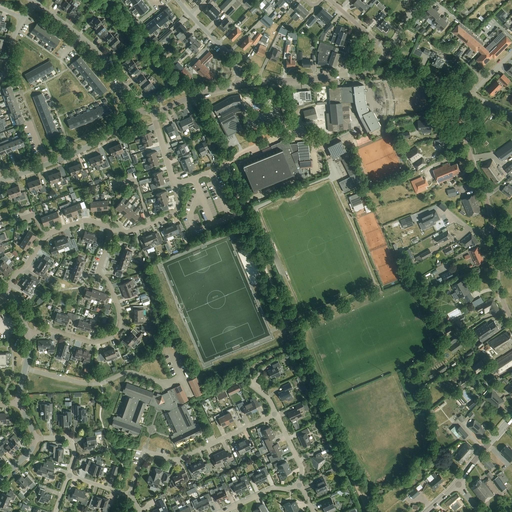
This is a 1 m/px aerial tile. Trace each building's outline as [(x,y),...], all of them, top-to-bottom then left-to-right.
[(63,9),(66,12),(74,1),(73,1),(71,0),(69,3),(66,1),(63,4),(61,3),(63,0),(57,8),(61,11),(63,9)] [(133,13),(145,4),(141,0),(140,0),(133,5),(133,6),(135,9),(132,12),(133,13)] [(235,0),(226,0),(219,7),(225,13),(236,1),(235,0)] [(74,1),(66,12),(67,11),(70,13),(69,15),(73,18),(77,13),(74,11),(77,7),(74,5),(76,2),(74,1)] [(362,3),(357,8),(362,12),(364,9),(366,11),(370,7),(365,3),(363,1),(362,3)] [(269,3),(262,10),(269,16),(275,9),(269,3)] [(137,12),(140,16),(149,9),(145,4),(133,13),(134,15),(137,12)] [(293,10),(298,14),(304,8),(299,4),(293,10)] [(207,6),(203,11),(212,20),(217,15),(220,12),(215,8),(213,6),(210,9),(207,6)] [(168,7),(162,12),(169,20),(171,23),(173,21),(171,19),(175,16),(168,7)] [(229,16),(235,10),(232,7),(226,13),(229,16)] [(429,19),(437,9),(436,7),(434,10),(431,7),(424,15),(429,19)] [(309,12),(304,8),(298,14),(303,18),(309,12)] [(317,15),(316,16),(325,24),(327,22),(331,17),(325,11),(322,9),(321,10),(317,15)] [(429,19),(433,23),(439,16),(440,15),(437,12),(439,10),(437,9),(429,19)] [(502,9),(495,16),(503,24),(507,20),(503,16),(506,13),(502,9)] [(162,12),(158,16),(167,27),(168,26),(166,23),(169,20),(162,12)] [(382,12),(375,20),(378,23),(378,22),(380,20),(383,18),(384,18),(386,16),(382,12)] [(265,14),(259,21),(268,28),(273,22),(265,14)] [(158,16),(153,20),(159,27),(163,25),(165,28),(167,27),(158,16)] [(306,23),(310,27),(316,20),(312,16),(308,21),(306,23)] [(432,24),(437,28),(445,18),(444,16),(442,19),(439,16),(433,23),(432,24)] [(95,30),(105,21),(104,19),(101,22),(98,18),(96,20),(94,18),(88,24),(92,28),(94,26),(96,29),(95,30)] [(445,18),(437,28),(442,32),(448,24),(445,21),(447,19),(445,18)] [(231,23),(227,19),(225,19),(218,26),(223,32),(226,29),(227,29),(229,27),(229,26),(231,23)] [(153,20),(148,23),(157,35),(158,34),(156,30),(159,27),(153,20)] [(380,25),(378,27),(382,30),(383,30),(386,32),(391,27),(384,20),(382,22),(380,20),(378,22),(380,24),(380,25)] [(97,35),(100,38),(108,31),(106,29),(103,26),(106,23),(104,22),(105,21),(95,30),(98,33),(97,35)] [(148,23),(143,27),(150,35),(153,32),(156,36),(157,35),(148,23)] [(329,23),(323,31),(326,33),(332,25),(329,23)] [(31,33),(37,37),(43,28),(37,24),(31,33)] [(186,29),(181,24),(175,29),(179,33),(176,36),(179,40),(184,35),(182,33),(186,29)] [(483,44),(460,24),(453,32),(476,52),(478,50),(483,54),(477,60),(483,66),(492,56),(494,59),(511,41),(505,35),(502,32),(485,48),(482,45),(483,44)] [(334,33),(333,36),(338,37),(344,40),(346,33),(343,32),(344,32),(343,32),(344,28),(337,26),(336,30),(335,33),(334,33)] [(280,27),(278,33),(283,35),(285,36),(287,30),(285,29),(280,27)] [(48,32),(43,28),(37,37),(43,41),(48,32)] [(241,32),(237,28),(231,34),(228,37),(233,41),(241,32)] [(171,30),(159,41),(162,44),(173,33),(171,30)] [(105,41),(108,44),(118,34),(117,35),(116,33),(113,36),(110,33),(108,31),(100,38),(104,42),(105,41)] [(43,41),(48,45),(54,37),(48,32),(43,41)] [(118,34),(108,44),(109,44),(109,43),(112,46),(110,47),(114,51),(119,46),(117,44),(120,41),(117,38),(120,36),(118,34)] [(188,41),(191,44),(196,39),(192,35),(188,39),(185,37),(181,41),(184,44),(188,41)] [(263,36),(260,42),(266,44),(268,39),(263,36)] [(333,36),(330,42),(335,44),(342,46),(344,40),(338,37),(333,36)] [(60,41),(54,37),(48,45),(54,49),(60,41)] [(252,41),(248,37),(242,43),(240,46),(244,50),(253,41),(252,41)] [(196,39),(191,44),(188,47),(195,54),(199,50),(197,48),(201,44),(196,39)] [(319,47),(337,53),(338,48),(320,43),(319,47)] [(417,49),(419,44),(416,43),(412,52),(421,56),(423,52),(417,49)] [(266,48),(260,45),(256,54),(262,57),(266,48)] [(339,54),(337,53),(319,47),(317,51),(319,52),(326,54),(325,57),(330,59),(328,64),(335,66),(339,54)] [(280,52),(274,49),(269,60),(276,63),(280,52)] [(432,52),(430,56),(433,58),(433,59),(434,59),(432,64),(441,69),(443,65),(442,64),(444,61),(441,60),(441,58),(436,56),(437,53),(433,52),(433,51),(432,52)] [(194,65),(202,72),(207,67),(209,65),(209,62),(208,61),(213,56),(209,52),(200,61),(199,60),(194,65)] [(302,57),(302,52),(299,52),(299,61),(301,61),(301,67),(310,67),(309,60),(301,60),(301,57),(302,57)] [(326,54),(319,52),(318,56),(318,65),(328,65),(328,64),(330,59),(325,57),(326,54)] [(286,68),(295,67),(294,60),(291,60),(291,58),(291,55),(287,55),(287,60),(286,60),(286,68)] [(128,71),(139,62),(137,61),(135,63),(129,56),(126,59),(127,60),(122,64),(125,68),(127,67),(129,70),(128,71)] [(72,64),(76,69),(84,63),(80,57),(72,64)] [(43,65),(48,74),(54,70),(50,62),(43,65)] [(139,70),(137,67),(139,65),(138,64),(139,63),(139,62),(128,71),(131,74),(129,76),(133,80),(142,72),(140,69),(139,70)] [(179,62),(173,67),(178,74),(184,68),(179,62)] [(76,69),(81,75),(89,68),(84,63),(76,69)] [(43,65),(37,68),(42,77),(48,74),(43,65)] [(207,67),(202,72),(209,80),(214,75),(209,70),(210,69),(207,67)] [(37,68),(31,72),(36,81),(42,77),(37,68)] [(93,74),(89,68),(81,75),(85,80),(93,74)] [(185,68),(179,73),(188,82),(193,76),(185,68)] [(36,81),(31,72),(25,75),(30,84),(36,81)] [(138,82),(140,85),(151,77),(149,78),(148,76),(146,78),(143,75),(144,74),(142,72),(133,80),(136,84),(138,82)] [(85,80),(90,85),(98,79),(93,74),(85,80)] [(510,81),(503,74),(498,79),(505,86),(510,81)] [(151,77),(140,85),(141,86),(141,85),(144,88),(142,89),(145,93),(150,89),(152,91),(155,88),(149,81),(152,79),(151,77)] [(102,84),(98,79),(90,85),(94,91),(102,84)] [(502,86),(496,81),(487,90),(490,93),(490,94),(492,96),(492,95),(493,96),(502,86)] [(102,84),(94,91),(99,96),(107,90),(102,84)] [(356,109),(358,116),(367,133),(371,131),(380,126),(371,110),(368,112),(366,106),(364,101),(363,85),(353,86),(341,87),(328,88),(330,104),(331,113),(327,113),(328,131),(347,129),(347,122),(350,122),(348,106),(355,106),(356,109)] [(2,89),(5,95),(12,92),(10,86),(2,89)] [(310,91),(293,93),(294,102),(299,102),(299,105),(303,104),(303,102),(310,101),(310,91)] [(15,98),(12,92),(5,95),(7,101),(15,98)] [(33,97),(36,104),(45,100),(43,93),(33,97)] [(8,103),(9,107),(17,104),(15,98),(7,101),(4,102),(5,104),(8,103)] [(48,107),(45,100),(36,104),(38,110),(48,107)] [(237,120),(234,113),(236,112),(231,102),(228,104),(225,100),(212,107),(223,127),(237,120)] [(19,110),(17,104),(9,107),(7,108),(8,110),(10,109),(11,113),(19,110)] [(100,107),(103,116),(110,114),(106,104),(100,107)] [(38,110),(41,117),(50,113),(48,107),(38,110)] [(97,119),(103,116),(100,107),(93,109),(97,119)] [(317,118),(314,108),(304,111),(307,121),(317,118)] [(93,109),(86,112),(90,121),(97,119),(93,109)] [(22,116),(19,110),(11,113),(8,114),(9,117),(12,115),(14,119),(22,116)] [(84,124),(90,121),(86,112),(80,115),(84,124)] [(41,117),(43,123),(53,120),(50,113),(41,117)] [(80,115),(73,117),(77,126),(84,124),(80,115)] [(22,116),(14,119),(16,125),(24,122),(22,116)] [(77,126),(73,117),(67,120),(70,129),(77,126)] [(190,117),(185,119),(189,128),(194,126),(193,124),(196,123),(194,119),(192,120),(190,117)] [(189,128),(185,119),(179,122),(181,125),(178,127),(181,132),(189,128)] [(43,123),(46,130),(55,126),(53,120),(43,123)] [(421,123),(421,121),(418,121),(419,132),(423,131),(423,133),(431,132),(431,122),(421,123)] [(55,126),(46,130),(48,136),(58,133),(55,126)] [(173,129),(171,126),(166,128),(170,137),(175,134),(176,136),(179,135),(176,128),(173,129)] [(137,142),(142,141),(151,138),(150,135),(152,134),(151,132),(149,132),(140,135),(141,138),(137,140),(137,142)] [(21,138),(20,135),(14,137),(18,148),(24,146),(24,144),(26,144),(25,141),(23,142),(21,138)] [(13,141),(9,143),(12,151),(18,148),(14,137),(12,138),(13,141)] [(153,138),(151,138),(142,141),(143,144),(138,146),(140,151),(146,149),(145,146),(152,144),(151,141),(153,140),(153,138)] [(240,164),(238,165),(239,167),(241,171),(244,169),(246,175),(247,177),(253,191),(256,190),(259,188),(261,192),(287,181),(300,175),(297,168),(300,167),(300,169),(302,168),(312,167),(312,163),(312,160),(310,160),(309,157),(309,154),(308,141),(297,143),(297,145),(290,145),(288,142),(285,144),(285,142),(281,143),(281,142),(271,146),(272,149),(265,152),(262,153),(261,154),(239,163),(240,164)] [(350,189),(355,187),(362,183),(341,141),(327,147),(332,158),(339,155),(350,177),(345,180),(350,189)] [(511,141),(495,153),(502,162),(511,154),(511,141)] [(179,149),(175,150),(178,156),(186,152),(184,147),(188,145),(187,142),(178,146),(179,149)] [(208,149),(205,142),(202,143),(203,145),(198,148),(202,156),(207,154),(206,150),(208,149)] [(9,143),(3,145),(6,153),(12,151),(9,143)] [(118,154),(121,153),(123,157),(128,155),(125,150),(123,151),(120,143),(117,145),(116,143),(113,144),(114,146),(118,154)] [(118,154),(114,146),(111,147),(110,146),(108,147),(109,148),(108,149),(112,157),(115,155),(117,160),(120,159),(118,154)] [(416,147),(406,154),(412,162),(422,155),(416,147)] [(143,162),(148,161),(148,160),(157,158),(156,155),(157,154),(157,152),(155,152),(146,154),(147,158),(142,159),(143,162)] [(94,155),(94,157),(98,165),(101,164),(103,168),(108,166),(106,161),(103,162),(100,154),(97,156),(96,154),(94,155)] [(180,161),(182,166),(191,163),(189,158),(191,157),(190,154),(182,157),(183,159),(180,161)] [(98,165),(94,157),(91,158),(91,156),(88,157),(89,159),(92,167),(95,166),(97,171),(100,170),(98,165)] [(148,160),(148,161),(149,164),(144,165),(146,170),(152,169),(151,166),(158,164),(157,160),(159,160),(158,157),(157,158),(148,160)] [(418,162),(413,165),(417,171),(425,165),(426,164),(424,161),(423,159),(418,162)] [(496,166),(493,161),(482,168),(489,178),(491,177),(496,183),(504,177),(499,171),(500,171),(498,168),(497,169),(495,167),(496,166)] [(74,164),(74,166),(77,174),(81,173),(82,178),(87,176),(85,170),(83,171),(80,163),(77,165),(76,163),(74,164)] [(191,163),(182,166),(184,172),(188,171),(189,173),(193,172),(191,169),(193,168),(191,163)] [(451,166),(450,163),(433,170),(439,183),(455,176),(454,175),(461,172),(457,164),(451,166)] [(77,174),(74,166),(71,167),(70,165),(68,166),(69,167),(68,168),(71,176),(75,175),(77,180),(79,179),(77,174)] [(57,182),(60,181),(62,186),(67,184),(65,178),(62,179),(60,172),(56,173),(56,171),(53,172),(54,174),(57,182)] [(149,182),(154,180),(162,177),(161,174),(163,174),(162,171),(161,172),(152,174),(153,178),(148,179),(149,182)] [(57,182),(54,174),(51,175),(50,173),(48,174),(48,176),(51,184),(54,183),(56,188),(59,187),(57,182)] [(154,180),(155,183),(150,185),(151,190),(158,188),(157,186),(164,183),(163,180),(165,179),(164,177),(162,177),(154,180)] [(36,189),(39,188),(41,193),(46,191),(44,185),(42,186),(39,179),(36,180),(35,178),(32,179),(33,181),(36,189)] [(417,182),(415,183),(418,190),(428,186),(425,179),(421,181),(417,182)] [(36,189),(33,181),(30,182),(29,180),(27,181),(27,183),(30,191),(34,190),(35,195),(38,194),(36,189)] [(511,194),(511,186),(509,184),(507,187),(506,186),(502,191),(507,195),(509,197),(509,196),(510,197),(511,194)] [(12,186),(12,188),(15,196),(19,195),(20,200),(25,198),(23,192),(21,193),(18,186),(15,187),(14,185),(12,186)] [(15,196),(12,188),(9,189),(9,187),(6,188),(7,190),(6,190),(9,198),(13,197),(15,202),(17,201),(15,196)] [(153,202),(158,200),(166,198),(165,194),(167,194),(166,191),(165,192),(156,194),(157,198),(152,199),(153,202)] [(352,207),(362,203),(358,193),(348,197),(352,207)] [(475,195),(462,200),(469,216),(481,211),(478,204),(479,204),(477,201),(476,198),(475,195)] [(158,200),(159,204),(154,205),(155,210),(161,208),(161,206),(168,204),(167,200),(169,200),(168,197),(166,198),(158,200)] [(115,208),(120,212),(125,205),(123,203),(126,199),(124,198),(121,201),(115,208)] [(74,205),(77,213),(83,211),(80,203),(77,204),(75,200),(73,201),(74,205)] [(120,212),(124,215),(130,209),(127,207),(130,203),(128,201),(125,205),(120,212)] [(67,203),(69,207),(72,215),(77,213),(74,205),(71,206),(70,202),(67,203)] [(441,203),(438,207),(444,212),(447,208),(441,203)] [(72,215),(69,207),(66,208),(64,204),(62,205),(64,209),(67,217),(72,215)] [(124,215),(128,219),(134,212),(132,210),(135,206),(133,205),(130,209),(124,215)] [(50,209),(51,214),(54,222),(60,220),(57,212),(54,213),(52,208),(50,209)] [(137,208),(134,212),(128,219),(133,223),(139,216),(136,214),(139,210),(137,209),(137,208)] [(44,211),(46,216),(49,224),(54,222),(51,214),(48,215),(47,210),(44,211)] [(423,222),(419,224),(422,231),(436,224),(435,222),(438,221),(436,218),(439,217),(436,211),(429,214),(429,215),(421,218),(423,222)] [(44,226),(49,224),(46,216),(43,217),(41,212),(39,213),(41,218),(44,226)] [(411,216),(400,220),(403,226),(413,222),(411,216)] [(175,224),(169,227),(172,235),(176,234),(177,237),(182,235),(180,229),(177,230),(175,224)] [(172,235),(169,227),(163,229),(165,235),(163,236),(165,242),(173,238),(172,235)] [(451,238),(447,230),(435,237),(438,243),(442,241),(442,243),(451,238)] [(25,236),(33,241),(36,236),(28,231),(27,234),(22,231),(21,234),(25,236)] [(88,242),(91,234),(85,232),(83,238),(80,237),(78,243),(81,244),(82,240),(88,242)] [(154,233),(148,235),(152,244),(155,242),(156,246),(163,243),(160,237),(157,239),(154,233)] [(478,242),(471,233),(461,241),(466,248),(472,243),(474,246),(478,242)] [(91,234),(88,242),(87,245),(90,247),(96,249),(98,243),(95,242),(97,236),(91,234)] [(153,247),(152,244),(148,235),(142,238),(145,244),(141,245),(144,251),(150,248),(153,247)] [(18,238),(22,241),(30,246),(33,241),(25,236),(24,239),(19,236),(18,238)] [(68,243),(66,237),(60,239),(63,248),(67,246),(69,249),(73,248),(71,242),(68,243)] [(63,248),(60,239),(54,242),(55,245),(49,248),(52,256),(58,253),(57,250),(63,248)] [(30,246),(22,241),(21,244),(16,241),(15,243),(19,246),(27,251),(30,246)] [(122,254),(130,257),(132,252),(126,250),(127,248),(123,246),(122,251),(123,251),(122,254)] [(446,255),(453,251),(450,247),(444,250),(446,255)] [(484,261),(478,248),(469,252),(476,267),(483,263),(482,262),(484,261)] [(409,249),(404,252),(408,261),(414,258),(409,249)] [(429,250),(420,255),(423,260),(432,255),(429,250)] [(121,256),(120,259),(129,262),(130,257),(122,254),(114,251),(114,254),(121,256)] [(0,272),(1,273),(2,272),(8,265),(5,263),(9,259),(5,255),(0,260),(3,262),(0,264),(0,272)] [(75,264),(84,267),(85,261),(84,261),(80,260),(81,257),(78,256),(75,263),(75,264)] [(42,259),(39,264),(47,269),(48,266),(51,268),(52,267),(55,263),(49,259),(48,262),(42,259)] [(111,262),(116,264),(124,267),(127,268),(129,262),(120,259),(119,262),(112,260),(111,262)] [(8,265),(2,272),(4,274),(3,275),(5,277),(6,276),(12,269),(10,267),(13,263),(11,261),(8,265)] [(82,272),(84,267),(75,264),(75,263),(70,261),(69,264),(75,266),(73,269),(82,272)] [(47,269),(39,264),(36,270),(41,273),(39,275),(45,279),(47,275),(46,272),(45,271),(47,269)] [(116,264),(114,269),(117,270),(116,272),(115,275),(121,278),(124,267),(116,264)] [(69,270),(68,273),(69,273),(78,276),(80,277),(82,272),(73,269),(72,272),(69,270)] [(454,277),(452,273),(451,271),(441,275),(445,282),(454,278),(454,277)] [(69,273),(68,273),(66,272),(63,279),(68,281),(69,279),(74,280),(73,282),(76,284),(78,280),(76,279),(78,276),(69,273)] [(28,276),(24,281),(31,286),(34,288),(36,285),(38,283),(40,281),(34,277),(32,276),(31,278),(28,276)] [(455,280),(451,282),(453,286),(456,292),(452,294),(455,300),(459,298),(460,298),(462,297),(465,296),(468,302),(474,299),(470,293),(471,292),(470,290),(466,281),(464,279),(457,283),(455,280)] [(119,285),(121,288),(123,293),(131,290),(130,287),(134,286),(132,280),(119,285)] [(24,281),(20,287),(25,290),(24,293),(29,296),(31,294),(32,294),(34,292),(33,291),(35,289),(34,288),(31,286),(24,281)] [(83,298),(88,300),(91,292),(88,291),(88,289),(84,288),(83,291),(85,292),(83,298)] [(91,299),(94,300),(97,291),(92,289),(91,292),(88,300),(88,301),(90,302),(91,299)] [(131,290),(123,293),(125,298),(137,294),(136,291),(132,293),(131,290)] [(98,305),(100,301),(99,301),(102,293),(97,291),(94,300),(97,301),(96,304),(98,305)] [(99,301),(100,301),(104,303),(103,307),(105,307),(105,309),(106,309),(108,310),(110,305),(107,304),(109,298),(107,297),(108,295),(102,293),(99,301)] [(477,313),(483,310),(485,313),(489,311),(492,314),(499,310),(492,298),(475,308),(477,313)] [(132,306),(132,312),(134,312),(134,315),(143,315),(143,309),(143,306),(141,306),(132,306)] [(54,321),(60,323),(63,314),(60,314),(60,309),(58,309),(55,308),(53,314),(56,315),(54,321)] [(63,314),(60,323),(66,325),(68,319),(71,320),(73,314),(70,313),(69,316),(63,314)] [(77,328),(83,330),(85,321),(82,320),(83,317),(78,315),(76,321),(78,322),(77,328)] [(134,321),(134,324),(140,324),(143,324),(143,321),(143,315),(134,315),(134,321)] [(85,321),(83,330),(89,332),(91,326),(94,327),(95,321),(90,319),(89,322),(85,321)] [(499,329),(494,321),(489,325),(487,322),(474,331),(482,342),(495,333),(494,333),(499,329)] [(443,331),(446,336),(454,332),(450,326),(443,331)] [(140,342),(140,340),(139,339),(142,336),(140,334),(139,335),(133,329),(131,332),(132,333),(128,337),(135,343),(137,345),(140,342)] [(509,335),(507,332),(490,341),(497,353),(511,345),(511,344),(511,343),(511,336),(511,334),(509,335)] [(135,343),(128,337),(125,341),(123,339),(121,342),(128,348),(130,346),(134,349),(137,345),(135,343)] [(456,337),(449,342),(452,346),(459,341),(456,337)] [(449,348),(453,354),(466,344),(462,338),(449,348)] [(44,351),(44,349),(48,349),(48,352),(54,352),(54,345),(49,345),(49,341),(38,341),(38,349),(39,349),(39,351),(40,352),(43,352),(44,351)] [(62,356),(65,357),(64,359),(68,361),(70,354),(66,353),(68,345),(61,343),(57,355),(56,358),(61,360),(62,356)] [(80,360),(83,350),(77,348),(75,354),(72,353),(70,359),(76,361),(76,359),(80,360)] [(114,349),(109,351),(112,359),(120,356),(118,351),(115,353),(114,349)] [(88,365),(90,359),(90,356),(88,356),(89,352),(83,350),(80,360),(83,361),(83,363),(88,365)] [(112,359),(109,351),(103,353),(104,354),(101,355),(101,354),(98,355),(100,361),(106,359),(107,361),(112,359)] [(511,351),(492,364),(499,375),(505,371),(504,370),(507,368),(508,369),(511,366),(511,351)] [(0,365),(6,365),(6,360),(10,360),(10,353),(6,353),(6,354),(0,353),(0,365)] [(481,360),(471,367),(476,374),(486,366),(481,360)] [(281,367),(278,362),(272,365),(273,368),(267,371),(271,378),(275,376),(275,378),(281,375),(278,369),(281,367)] [(194,396),(202,393),(196,377),(188,380),(194,396)] [(461,381),(457,383),(460,387),(467,382),(465,379),(461,382),(461,381)] [(126,396),(129,397),(133,386),(126,383),(124,389),(123,389),(122,392),(125,393),(124,395),(126,395),(126,396)] [(292,389),(289,383),(282,386),(284,390),(278,393),(282,401),(286,399),(286,398),(291,396),(288,391),(292,389)] [(165,413),(174,409),(183,404),(183,403),(187,401),(180,385),(167,391),(169,394),(166,396),(165,394),(164,394),(162,395),(157,394),(156,396),(152,395),(149,404),(163,410),(165,413)] [(140,388),(133,386),(129,397),(136,400),(140,388)] [(146,391),(140,388),(136,400),(142,402),(146,391)] [(492,390),(485,399),(498,410),(504,402),(492,390)] [(149,404),(152,395),(153,393),(146,391),(142,402),(146,403),(149,404),(149,405),(149,404)] [(225,391),(216,395),(216,396),(218,399),(227,395),(225,392),(225,391)] [(126,396),(123,403),(133,406),(136,400),(129,397),(126,396)] [(251,403),(248,404),(252,413),(257,410),(255,404),(257,403),(255,397),(250,400),(251,403)] [(146,403),(142,402),(136,400),(133,406),(143,410),(146,403)] [(252,413),(248,404),(244,406),(243,402),(237,404),(240,411),(243,410),(246,415),(252,413)] [(296,409),(287,413),(291,420),(292,424),(296,422),(297,420),(297,419),(302,417),(300,412),(300,410),(304,409),(305,409),(305,410),(308,408),(306,403),(304,402),(301,403),(295,406),(296,409)] [(123,403),(121,409),(131,413),(133,406),(123,403)] [(52,411),(52,404),(47,404),(41,404),(41,408),(41,418),(49,418),(49,411),(52,411)] [(177,415),(187,410),(184,404),(183,404),(174,409),(177,415)] [(80,409),(80,406),(73,406),(73,414),(77,414),(78,422),(87,421),(87,416),(86,416),(86,409),(80,409)] [(141,416),(143,410),(133,406),(131,413),(141,416)] [(228,413),(224,415),(228,424),(234,421),(231,416),(234,414),(232,408),(226,411),(228,413)] [(128,419),(131,413),(121,409),(118,416),(119,416),(122,417),(128,419)] [(168,420),(177,415),(174,409),(165,413),(164,413),(168,420)] [(190,417),(187,410),(177,415),(180,421),(190,417)] [(466,415),(471,419),(475,416),(470,411),(466,415)] [(68,420),(71,420),(71,412),(65,412),(65,415),(57,415),(57,421),(59,421),(59,426),(68,425),(68,420)] [(0,414),(0,420),(1,424),(7,423),(7,425),(10,425),(9,419),(6,419),(5,413),(0,414)] [(128,419),(135,422),(138,423),(139,423),(141,416),(131,413),(128,419)] [(228,424),(224,415),(220,417),(219,414),(214,417),(216,423),(220,421),(222,426),(228,424)] [(177,415),(168,420),(171,426),(180,421),(177,415)] [(118,428),(122,417),(119,416),(117,416),(116,417),(114,416),(112,420),(113,420),(111,426),(118,428)] [(124,431),(128,419),(122,417),(118,428),(118,429),(124,431)] [(193,423),(190,417),(180,421),(183,428),(190,425),(192,424),(193,423)] [(131,433),(135,422),(128,419),(124,431),(131,433)] [(475,420),(469,427),(474,431),(480,436),(486,430),(481,427),(482,426),(475,420)] [(177,431),(183,428),(180,421),(171,426),(174,432),(177,431)] [(135,422),(131,433),(138,435),(140,429),(141,430),(142,426),(139,426),(140,424),(138,423),(135,422)] [(193,424),(192,424),(190,425),(195,436),(201,433),(198,427),(199,427),(198,423),(195,425),(195,423),(193,424)] [(195,436),(190,425),(183,428),(189,439),(195,436)] [(261,431),(263,436),(272,432),(270,427),(265,429),(264,426),(257,429),(258,433),(261,431)] [(455,426),(450,430),(458,439),(461,436),(464,439),(469,435),(461,426),(458,428),(455,426)] [(183,428),(177,431),(182,442),(189,439),(183,428)] [(309,433),(307,428),(301,431),(303,435),(298,437),(303,447),(310,444),(306,435),(309,433)] [(177,431),(174,432),(174,433),(172,434),(173,435),(171,436),(172,439),(173,439),(175,445),(182,442),(177,431)] [(262,443),(263,446),(271,442),(270,439),(274,437),(272,432),(263,436),(264,439),(262,440),(263,442),(262,443)] [(9,443),(16,450),(20,446),(16,442),(18,439),(14,435),(10,439),(11,441),(9,443)] [(97,443),(95,436),(87,437),(88,442),(87,442),(83,443),(84,450),(95,448),(95,446),(97,443)] [(9,443),(5,439),(3,442),(4,443),(0,446),(0,447),(4,452),(7,450),(11,455),(16,450),(9,443)] [(247,439),(241,442),(246,451),(248,450),(250,452),(255,450),(252,445),(251,442),(249,443),(247,439)] [(246,451),(241,442),(236,445),(238,451),(236,452),(239,458),(241,457),(240,454),(246,451)] [(268,448),(271,453),(280,448),(277,443),(273,446),(271,442),(263,446),(265,449),(268,448)] [(475,450),(466,442),(459,451),(454,458),(461,464),(465,459),(466,460),(475,450)] [(329,445),(329,444),(320,448),(321,449),(322,452),(328,449),(329,452),(332,450),(329,445)] [(57,446),(49,445),(49,448),(50,448),(50,451),(53,451),(53,454),(63,455),(63,449),(57,449),(57,446)] [(503,456),(510,463),(511,460),(511,451),(511,452),(506,446),(500,452),(504,455),(503,456)] [(280,448),(271,453),(267,454),(270,459),(269,459),(271,462),(279,459),(277,455),(282,453),(280,448)] [(225,450),(219,453),(223,462),(227,460),(228,463),(233,460),(230,454),(227,455),(225,450)] [(322,453),(321,452),(316,454),(315,456),(311,462),(314,467),(321,468),(324,463),(320,454),(322,453)] [(223,462),(219,453),(213,455),(215,460),(213,462),(216,468),(221,466),(220,463),(223,462)] [(495,466),(486,458),(482,462),(486,466),(491,471),(495,466)] [(87,468),(89,469),(88,473),(95,475),(95,474),(100,461),(98,460),(97,460),(95,465),(93,464),(92,467),(88,466),(89,464),(84,463),(82,469),(86,471),(87,468)] [(202,460),(196,463),(200,472),(204,471),(205,473),(210,471),(207,464),(205,465),(202,460)] [(95,474),(102,477),(104,472),(102,471),(104,467),(101,466),(102,462),(100,461),(95,474)] [(279,471),(289,467),(286,462),(281,464),(280,461),(273,465),(275,469),(278,468),(279,471)] [(38,469),(37,472),(41,474),(40,475),(45,477),(46,475),(45,475),(49,465),(46,464),(44,463),(43,466),(40,465),(39,469),(38,469)] [(200,472),(196,463),(190,466),(191,468),(188,469),(192,479),(198,477),(196,474),(200,472)] [(45,477),(45,478),(49,480),(50,479),(53,480),(55,474),(53,474),(54,470),(53,470),(54,467),(53,466),(49,465),(45,475),(46,475),(45,477)] [(261,472),(258,474),(262,482),(268,479),(265,474),(268,472),(265,467),(260,469),(261,472)] [(289,467),(279,471),(281,474),(278,475),(280,480),(287,477),(286,474),(291,472),(289,467)] [(147,481),(149,485),(157,488),(160,480),(157,479),(158,476),(160,477),(162,472),(161,470),(156,469),(155,468),(154,469),(153,470),(151,477),(149,476),(147,481)] [(189,479),(187,475),(184,470),(176,474),(177,475),(173,477),(169,486),(170,488),(176,485),(189,479)] [(501,471),(497,475),(504,484),(508,481),(501,471)] [(262,482),(258,474),(255,475),(253,473),(248,475),(251,480),(253,479),(256,485),(262,482)] [(437,476),(434,473),(431,475),(434,478),(429,482),(428,483),(434,491),(439,487),(438,485),(444,480),(439,474),(437,476)] [(240,478),(241,481),(238,483),(242,491),(248,489),(245,483),(248,481),(245,475),(240,478)] [(21,477),(16,481),(23,488),(27,485),(28,486),(31,489),(35,485),(33,482),(27,476),(23,479),(21,477)] [(326,484),(322,477),(314,481),(317,487),(318,486),(319,487),(315,489),(318,495),(328,490),(325,484),(326,484)] [(493,481),(499,490),(504,486),(497,477),(493,481)] [(488,478),(484,481),(483,481),(480,478),(473,484),(474,485),(471,488),(483,504),(494,495),(486,484),(489,480),(488,478)] [(242,491),(238,483),(236,479),(232,481),(233,482),(228,484),(232,492),(235,490),(236,494),(242,491)] [(221,484),(222,485),(217,488),(219,491),(223,500),(228,498),(225,492),(228,490),(227,489),(224,482),(221,484)] [(47,490),(44,489),(38,487),(36,493),(41,494),(39,501),(44,503),(45,500),(49,501),(48,502),(49,502),(51,495),(46,493),(47,490)] [(223,500),(219,491),(217,488),(212,490),(212,489),(209,491),(211,496),(214,495),(218,503),(223,500)] [(420,493),(415,488),(409,493),(414,499),(420,493)] [(73,498),(77,500),(80,490),(75,489),(74,493),(72,493),(71,497),(68,496),(67,499),(72,501),(73,498)] [(80,490),(77,500),(82,501),(81,504),(85,506),(87,503),(84,502),(85,497),(84,497),(85,492),(80,490)] [(2,493),(0,498),(0,499),(9,503),(10,499),(13,500),(15,495),(9,493),(8,496),(2,493)] [(204,499),(201,501),(205,509),(210,506),(208,500),(210,499),(208,494),(203,496),(204,499)] [(463,500),(458,495),(451,501),(450,500),(445,503),(450,509),(457,503),(458,504),(463,500)] [(99,507),(102,499),(102,498),(96,496),(94,502),(91,501),(88,507),(94,509),(95,506),(99,507)] [(99,507),(103,508),(102,511),(105,511),(107,511),(110,506),(106,505),(108,500),(102,497),(102,498),(102,499),(99,507)] [(9,503),(0,499),(0,505),(3,507),(2,510),(6,511),(8,511),(10,507),(7,506),(9,503)] [(167,511),(162,499),(156,502),(159,508),(152,511),(167,511)] [(205,509),(201,501),(197,502),(196,499),(191,501),(194,507),(196,506),(199,511),(205,509)] [(331,511),(336,510),(332,502),(331,503),(329,499),(321,502),(324,509),(323,509),(324,511),(331,511)] [(296,511),(300,511),(295,501),(290,504),(289,502),(283,505),(285,510),(284,510),(285,511),(292,511),(293,511),(296,511)] [(186,508),(183,509),(184,511),(191,511),(190,509),(193,508),(190,502),(185,505),(186,508)]
